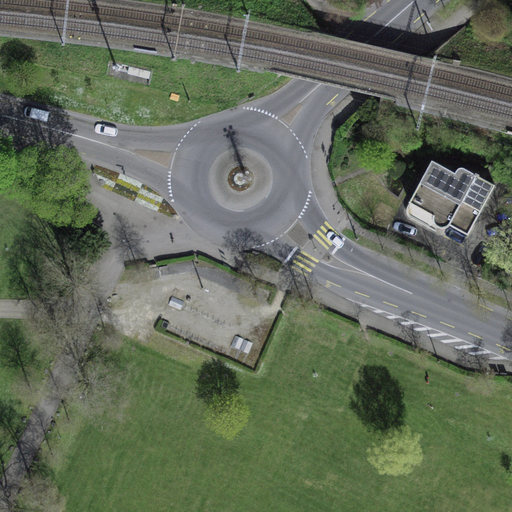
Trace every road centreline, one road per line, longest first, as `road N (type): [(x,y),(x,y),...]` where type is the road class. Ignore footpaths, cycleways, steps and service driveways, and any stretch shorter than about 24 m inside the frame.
road 1 (primary): [(415,0),(268,136)]
road 2 (primary): [(189,166),(0,115)]
road 3 (primary): [(351,270),(511,336)]
